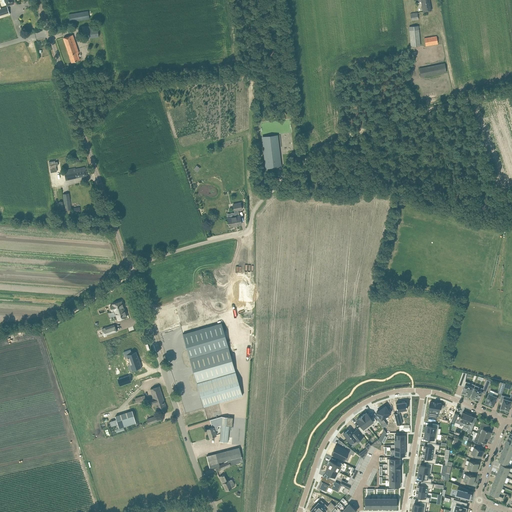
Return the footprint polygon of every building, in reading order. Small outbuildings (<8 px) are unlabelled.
[(431,10),(429,0),(416,0),(417,2),(421,2),(423,12),(431,10)] [(0,7),(0,17),(9,15),(7,7),(0,9),(0,7)] [(69,14),(70,22),(89,18),(88,11),(69,14)] [(98,37),(97,24),(82,26),(84,39),(98,37)] [(409,26),(410,32),(411,46),(420,46),(418,26),(409,26)] [(80,60),(78,53),(79,53),(73,35),(63,38),(72,62),(80,60)] [(438,43),(436,36),(424,38),(425,45),(438,43)] [(0,74),(34,66),(27,43),(0,50),(0,74)] [(419,69),(421,77),(446,72),(445,63),(419,69)] [(262,138),(265,167),(281,165),(278,136),(262,138)] [(85,167),(80,168),(75,169),(75,168),(64,170),(66,179),(87,175),(85,167)] [(227,218),(229,227),(241,224),(239,215),(227,218)] [(114,310),(118,320),(127,317),(124,309),(123,307),(121,301),(112,304),(113,305),(110,306),(112,311),(114,310)] [(221,323),(183,334),(190,358),(228,347),(221,323)] [(104,336),(117,332),(114,325),(102,329),(104,336)] [(138,347),(132,349),(134,354),(135,354),(139,366),(144,365),(143,361),(146,360),(143,352),(140,352),(138,347)] [(228,347),(190,358),(204,406),(242,395),(228,347)] [(134,370),(125,373),(127,378),(136,375),(134,370)] [(463,389),(462,391),(463,391),(462,392),(466,394),(466,395),(468,396),(469,396),(469,395),(470,395),(471,393),(472,394),(474,388),(475,385),(469,383),(467,382),(464,389),(463,389)] [(474,388),(472,394),(473,394),(472,396),(472,398),(473,398),(474,398),(474,399),(475,399),(475,398),(479,399),(480,398),(481,396),(480,396),(482,391),(477,389),(478,386),(475,385),(474,388)] [(159,386),(150,389),(153,398),(148,399),(149,401),(150,405),(155,403),(158,411),(166,408),(159,386)] [(496,400),(499,393),(495,391),(493,395),(489,394),(486,402),(487,402),(486,403),(489,404),(489,403),(494,405),(495,402),(496,402),(495,402),(496,400),(496,401),(497,400),(496,400)] [(504,398),(501,408),(502,408),(502,409),(505,410),(505,409),(509,410),(510,408),(511,406),(511,401),(511,393),(510,398),(510,400),(504,398)] [(402,400),(397,401),(398,409),(408,408),(407,403),(408,403),(408,400),(407,401),(407,400),(406,400),(406,399),(402,400)] [(429,410),(428,415),(439,416),(440,412),(436,411),(437,409),(440,410),(441,406),(444,406),(445,403),(441,403),(441,402),(431,400),(429,408),(430,408),(430,410),(429,410)] [(381,409),(376,412),(381,419),(378,421),(383,427),(387,424),(383,419),(391,414),(390,413),(387,409),(388,408),(385,404),(380,408),(381,409)] [(131,411),(115,416),(119,428),(134,423),(131,411)] [(399,411),(393,412),(396,424),(402,422),(399,411)] [(364,414),(361,416),(370,427),(377,421),(373,416),(371,418),(367,412),(364,414)] [(464,426),(469,413),(465,412),(465,413),(463,412),(461,417),(458,415),(455,422),(464,425),(463,426),(464,426)] [(469,413),(464,426),(469,428),(467,432),(471,433),(473,428),(475,422),(472,421),(474,416),(472,416),(472,415),(469,413)] [(222,416),(215,418),(210,420),(212,427),(207,429),(209,437),(216,435),(215,431),(218,429),(217,426),(221,425),(220,441),(228,442),(229,426),(232,426),(233,417),(222,416)] [(359,418),(357,420),(361,425),(358,427),(363,434),(366,431),(365,430),(370,427),(361,416),(358,418),(359,418)] [(427,426),(426,431),(438,433),(439,424),(433,423),(432,427),(427,426)] [(477,432),(490,437),(491,434),(490,434),(491,431),(486,430),(488,427),(481,424),(478,432),(477,432)] [(350,428),(343,434),(351,443),(358,437),(359,439),(362,437),(356,429),(353,432),(350,428)] [(426,431),(425,437),(430,438),(430,442),(436,443),(437,438),(438,433),(426,431)] [(490,437),(477,432),(475,438),(477,439),(475,442),(480,445),(482,441),(487,443),(488,440),(488,441),(490,437)] [(336,444),(331,453),(343,459),(348,450),(351,451),(352,449),(342,442),(340,446),(336,444)] [(423,451),(436,453),(436,449),(439,449),(440,444),(428,442),(427,446),(424,445),(423,451)] [(474,444),(473,447),(474,447),(473,451),(470,450),(468,455),(473,457),(474,454),(482,457),(484,453),(483,453),(484,450),(482,450),(483,447),(474,444)] [(504,448),(503,451),(511,455),(511,453),(511,449),(504,446),(503,448),(504,448)] [(239,447),(206,456),(210,468),(220,466),(219,465),(219,463),(227,460),(241,456),(239,447)] [(423,451),(422,457),(425,458),(425,461),(436,463),(436,458),(433,457),(433,453),(436,454),(436,453),(423,451)] [(511,454),(511,455),(503,451),(502,453),(501,453),(500,455),(510,459),(511,460),(511,454)] [(510,459),(500,455),(499,458),(500,458),(499,461),(508,464),(510,459)] [(243,461),(241,456),(227,460),(227,461),(219,465),(220,466),(221,469),(231,465),(243,461)] [(478,465),(479,463),(469,460),(468,465),(465,465),(464,470),(469,471),(470,468),(478,470),(479,466),(478,465)] [(329,461),(327,465),(328,465),(327,466),(339,472),(343,463),(338,461),(336,464),(330,461),(330,462),(329,461)] [(420,465),(419,471),(431,473),(433,464),(426,463),(426,466),(420,465)] [(500,466),(499,468),(508,472),(510,467),(501,464),(500,466)] [(327,466),(325,472),(331,475),(329,478),(335,481),(339,472),(327,466)] [(354,479),(358,470),(355,468),(353,467),(351,471),(354,472),(353,475),(351,474),(350,477),(354,479)] [(498,471),(497,473),(506,477),(508,472),(499,468),(498,471)] [(419,471),(418,476),(424,477),(423,481),(431,482),(432,478),(429,478),(430,473),(431,473),(419,471)] [(475,478),(476,476),(466,473),(465,478),(462,478),(460,483),(466,484),(467,481),(475,483),(476,479),(475,478)] [(496,476),(495,478),(504,482),(506,477),(497,473),(496,476)] [(227,481),(224,474),(219,476),(226,490),(232,488),(230,484),(233,483),(231,479),(227,481)] [(319,483),(317,488),(321,490),(322,489),(326,491),(328,487),(333,489),(338,491),(341,485),(340,484),(326,477),(324,482),(321,481),(320,483),(319,483)] [(495,480),(494,483),(502,486),(504,482),(495,478),(494,480),(495,480)] [(342,480),(340,484),(341,485),(345,486),(349,489),(351,484),(347,482),(342,480)] [(418,485),(417,490),(428,492),(429,488),(433,488),(434,483),(421,481),(421,485),(418,485)] [(450,481),(448,488),(454,490),(453,495),(458,497),(458,498),(463,500),(463,498),(467,499),(468,495),(464,494),(466,488),(450,481)] [(492,485),(491,487),(501,491),(502,486),(494,483),(493,485),(492,485)] [(501,491),(491,487),(490,490),(491,490),(490,492),(496,495),(494,498),(502,501),(503,497),(499,495),(501,491)] [(417,490),(416,496),(419,497),(418,500),(429,502),(430,497),(426,497),(427,492),(428,493),(428,492),(417,490)] [(453,504),(451,510),(454,511),(456,511),(465,511),(467,508),(463,507),(464,502),(454,499),(453,504)] [(413,510),(425,511),(426,503),(420,502),(419,505),(414,504),(413,510)] [(317,503),(309,511),(324,511),(325,511),(328,511),(334,506),(330,503),(325,509),(317,503)]
